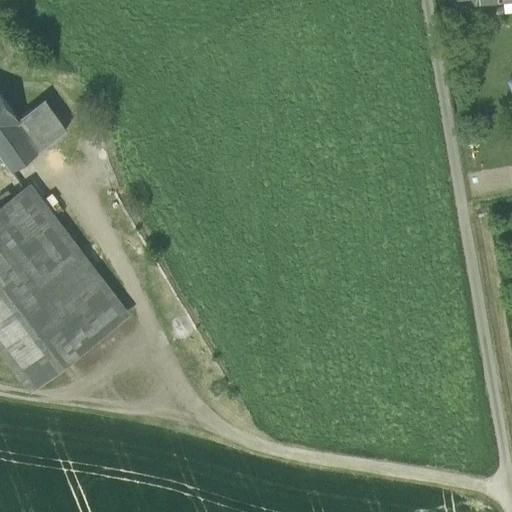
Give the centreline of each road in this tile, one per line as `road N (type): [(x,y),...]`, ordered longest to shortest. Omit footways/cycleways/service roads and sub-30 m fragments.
road 1 (unclassified): [(509,491),(192,433),(0,383)]
road 2 (track): [(511,505),(426,0)]
